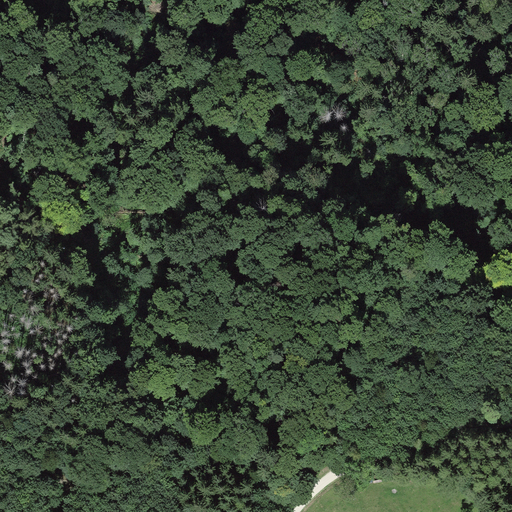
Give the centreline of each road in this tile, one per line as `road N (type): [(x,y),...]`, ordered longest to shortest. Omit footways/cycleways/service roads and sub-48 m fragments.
road 1 (unclassified): [(295,511),(358,460),(511,422)]
road 2 (track): [(94,0),(112,66),(142,73),(214,0)]
road 3 (track): [(121,511),(72,487),(0,470)]
